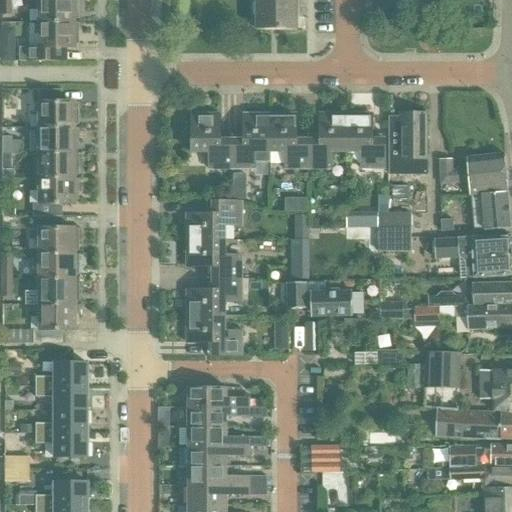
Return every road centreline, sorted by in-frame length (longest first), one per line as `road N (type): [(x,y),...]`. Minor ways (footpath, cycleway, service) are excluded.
road 1 (tertiary): [(144,370),(141,76)]
road 2 (residential): [(291,511),(291,367),(144,370)]
road 3 (residential): [(141,76),(349,71)]
road 4 (residential): [(349,71),(504,68)]
road 5 (tertiary): [(143,511),(144,370)]
